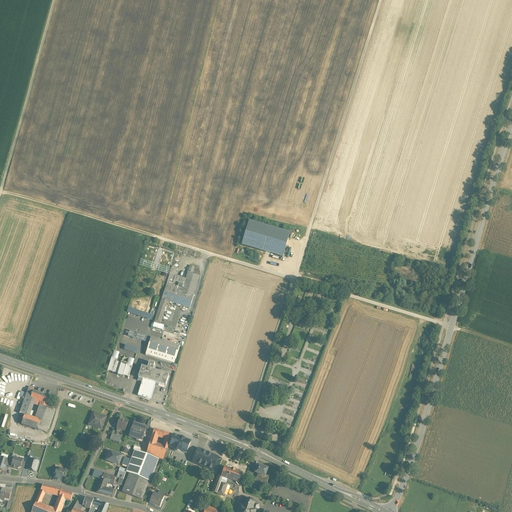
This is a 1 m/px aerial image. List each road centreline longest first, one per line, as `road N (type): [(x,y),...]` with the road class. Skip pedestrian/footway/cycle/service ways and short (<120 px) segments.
road 1 (unclassified): [(389,511),(511,125)]
road 2 (secondary): [(383,511),(253,448),(120,399)]
road 3 (track): [(158,238),(217,0)]
road 4 (track): [(309,226),(380,0)]
road 5 (track): [(0,194),(54,0)]
road 6 (track): [(0,191),(153,236)]
road 7 (secondary): [(120,399),(0,358)]
